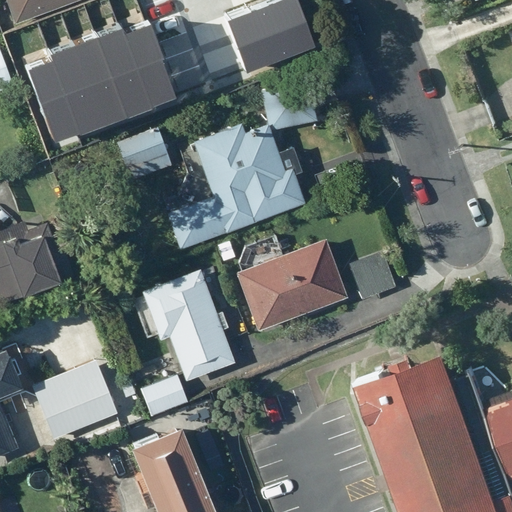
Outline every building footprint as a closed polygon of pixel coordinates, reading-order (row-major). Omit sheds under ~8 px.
[(75,0),(7,0),(16,23),(75,0)] [(101,5),(33,30),(49,73),(117,48),(101,5)] [(109,82),(124,122),(252,76),(235,29),(219,34),(211,13),(146,36),(157,65),(109,82)] [(0,90),(15,85),(0,43),(0,90)] [(378,86),(364,59),(328,77),(342,104),(378,86)] [(236,121),(185,137),(201,193),(156,206),(171,255),(321,210),(301,145),(328,137),(307,68),(251,85),(261,118),(242,130),(236,121)] [(152,123),(111,137),(126,181),(167,166),(152,123)] [(0,305),(60,282),(34,216),(0,229),(0,305)] [(327,234),(231,270),(253,330),(350,294),(327,234)] [(377,251),(344,263),(358,299),(391,287),(377,251)] [(234,363),(199,266),(135,288),(154,340),(165,336),(182,382),(234,363)] [(0,399),(22,390),(2,342),(0,343),(0,454),(19,447),(0,402),(0,399)] [(449,346),(353,379),(388,480),(399,511),(487,511),(493,510),(494,511),(511,511),(511,496),(464,359),(455,363),(449,346)] [(118,416),(96,359),(30,383),(51,441),(118,416)] [(185,403),(171,373),(135,390),(149,419),(185,403)] [(212,511),(175,423),(124,444),(152,511),(212,511)] [(248,511),(245,500),(223,505),(224,511),(248,511)]
